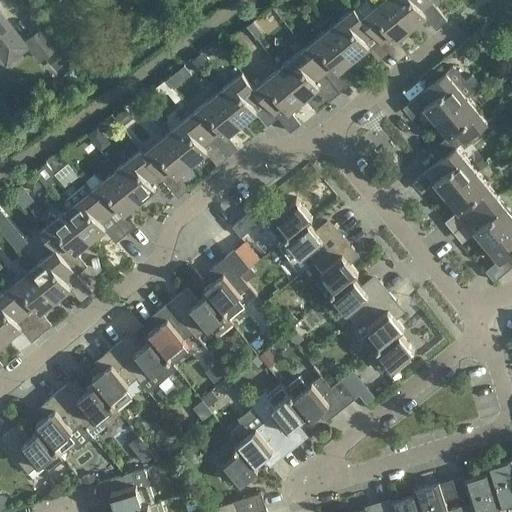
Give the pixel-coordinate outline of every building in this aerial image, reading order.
[(365,0),(363,0),(355,7),(361,15),(373,30),(381,39),(391,31),(396,37),(411,25),(390,0),(378,0),(371,7),(365,0)] [(429,0),(390,0),(411,25),(426,13),(421,7),(429,0)] [(373,30),(361,15),(353,5),(328,25),(353,56),(369,43),(364,37),(373,30)] [(0,51),(5,58),(23,44),(0,16),(0,51)] [(339,68),(353,56),(328,25),(304,45),(324,70),(334,62),(339,68)] [(38,57),(53,45),(38,27),(23,39),(38,57)] [(315,77),(324,70),(304,45),(279,65),(304,96),(320,83),(315,77)] [(434,79),(421,89),(429,99),(424,103),(437,119),(466,94),(480,83),(472,74),(465,79),(452,63),(445,69),(441,63),(429,73),(434,79)] [(289,108),(304,96),(279,65),(254,86),(262,95),(274,110),(284,102),(289,108)] [(262,95),(254,86),(241,70),(217,89),(242,120),(257,108),(252,103),(262,95)] [(227,132),(242,120),(217,89),(192,109),(213,135),(222,127),(227,132)] [(466,94),(437,119),(449,133),(454,129),(462,140),(487,119),(466,94)] [(2,98),(0,99),(0,113),(8,107),(2,98)] [(203,143),(213,135),(192,109),(168,129),(192,160),(207,148),(203,143)] [(177,172),(192,160),(168,129),(142,150),(160,171),(163,175),(173,167),(177,172)] [(447,193),(476,169),(456,144),(431,164),(440,174),(435,179),(447,193)] [(160,171),(142,150),(140,146),(115,167),(140,197),(155,185),(150,179),(160,171)] [(124,210),(140,197),(115,167),(90,187),(110,212),(120,204),(124,210)] [(472,214),(496,193),(476,169),(447,193),(459,208),(464,204),(472,214)] [(35,173),(26,180),(32,188),(41,181),(35,173)] [(85,180),(61,200),(66,206),(91,237),(105,225),(100,220),(110,212),(90,187),(85,180)] [(487,243),(511,222),(511,212),(496,193),(472,214),(480,223),(475,228),(487,243)] [(312,214),(296,194),(287,202),(284,199),(267,213),(275,223),(271,226),(281,239),(307,218),(312,214)] [(55,246),(61,252),(71,244),(76,249),(91,237),(66,206),(40,227),(55,246)] [(0,207),(0,227),(17,248),(26,240),(0,207)] [(281,239),(277,242),(288,256),(301,271),(309,264),(311,262),(314,260),(326,250),(345,235),(334,221),(319,233),(307,218),(281,239)] [(511,222),(487,243),(499,257),(504,253),(511,262),(511,222)] [(317,281),(327,293),(328,294),(353,274),(358,270),(345,254),(354,246),(345,235),(314,260),(326,274),(317,281)] [(244,238),(235,246),(250,264),(259,257),(244,238)] [(66,279),(76,271),(61,252),(55,246),(31,265),(56,296),(70,284),(66,279)] [(235,246),(225,254),(240,273),(249,266),(250,265),(250,264),(235,246)] [(221,272),(204,286),(208,291),(209,291),(229,317),(230,316),(241,307),(233,297),(249,284),(246,280),(240,273),(225,254),(214,264),(221,272)] [(40,309),(56,296),(31,265),(6,286),(26,311),(36,303),(40,309)] [(366,289),(353,274),(328,294),(327,293),(322,298),(334,311),(343,304),(355,319),(360,315),(390,290),(380,277),(366,289)] [(16,319),(26,311),(6,286),(0,290),(0,329),(6,336),(20,324),(16,319)] [(193,304),(181,290),(169,299),(193,329),(193,330),(197,334),(212,322),(220,332),(234,321),(230,316),(229,317),(209,291),(208,291),(193,304)] [(373,351),(399,330),(404,326),(390,309),(400,301),(390,290),(360,315),(371,329),(362,336),(372,349),(373,351)] [(193,330),(193,329),(169,299),(157,309),(165,318),(148,332),(152,337),(173,362),(185,352),(178,342),(193,330)] [(406,356),(414,349),(399,330),(373,351),(372,349),(367,353),(379,368),(383,365),(391,375),(409,360),(406,356)] [(173,362),(152,337),(137,349),(125,335),(113,345),(137,375),(149,389),(176,367),(173,362)] [(122,387),(137,375),(113,345),(101,355),(109,364),(92,377),(96,382),(117,407),(130,397),(122,387)] [(299,376),(286,386),(307,412),(305,413),(309,418),(326,405),(333,414),(346,404),(331,385),(321,373),(306,385),(299,376)] [(340,378),(331,385),(346,404),(355,397),(340,378)] [(69,381),(58,390),(82,420),(81,420),(89,430),(92,434),(120,411),(117,407),(96,382),(80,395),(69,381)] [(307,412),(286,386),(282,381),(268,393),(264,388),(249,400),(253,405),(260,414),(264,419),(289,450),(302,439),(290,425),(305,413),(307,412)] [(52,409),(36,423),(40,428),(60,452),(73,442),(77,446),(92,434),(89,430),(81,420),(82,420),(58,390),(45,400),(52,409)] [(264,419),(260,414),(253,405),(238,417),(242,421),(228,433),(232,437),(233,436),(254,462),(270,449),(278,459),(289,450),(264,419)] [(25,440),(13,426),(1,436),(28,470),(43,458),(51,468),(65,457),(60,452),(40,428),(25,440)] [(219,447),(210,455),(213,458),(227,476),(231,473),(238,483),(258,467),(254,462),(233,436),(232,437),(219,447)] [(511,460),(511,457),(486,465),(487,471),(489,470),(499,504),(511,499),(511,460)] [(123,510),(154,501),(144,467),(96,481),(100,497),(112,493),(117,511),(123,511),(124,511),(123,510)] [(489,470),(487,471),(464,478),(471,501),(460,504),(461,511),(494,511),(501,510),(499,504),(489,470)] [(447,508),(438,480),(413,488),(415,494),(416,493),(422,511),(461,511),(460,504),(447,508)] [(261,490),(215,504),(216,511),(243,511),(266,505),(261,490)] [(422,511),(416,493),(415,494),(391,501),(394,511),(422,511)] [(123,510),(124,511),(123,511),(163,511),(160,499),(154,501),(123,510)]
